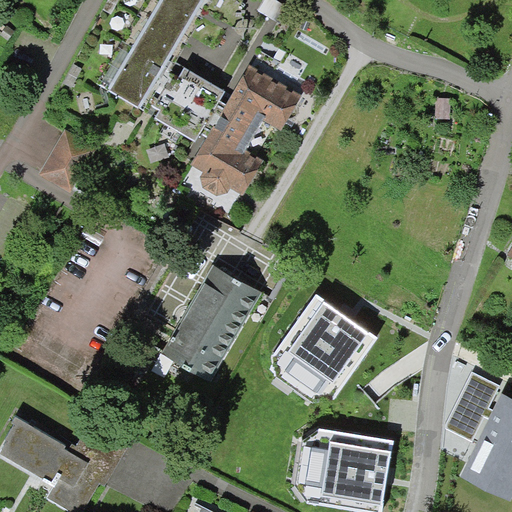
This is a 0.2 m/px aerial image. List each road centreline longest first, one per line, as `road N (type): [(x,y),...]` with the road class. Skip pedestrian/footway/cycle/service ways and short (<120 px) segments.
road 1 (residential): [(413,511),(511,98)]
road 2 (residential): [(511,98),(443,76),(293,0)]
